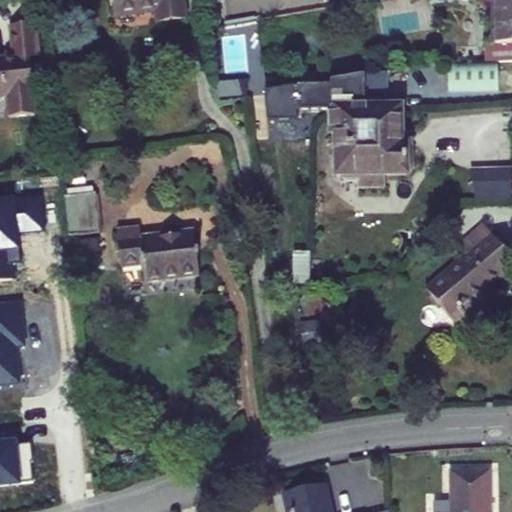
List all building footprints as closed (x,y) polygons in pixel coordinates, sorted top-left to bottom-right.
[(157,10),(158,22),(185,18),(183,0),(115,0),(117,15),(157,10)] [(215,0),(209,0),(207,0),(209,15),(217,13),(215,0)] [(491,47),(485,47),(485,60),(511,55),(511,0),(494,0),(491,47)] [(378,15),(381,39),(425,32),(421,8),(378,15)] [(218,28),(217,13),(209,15),(210,29),(218,28)] [(255,21),(243,24),(245,39),(257,37),(255,21)] [(14,58),(0,59),(0,98),(6,98),(9,119),(35,116),(30,57),(38,57),(34,24),(10,27),(14,58)] [(485,64),(511,63),(511,55),(485,60),(485,64)] [(447,94),(498,93),(498,66),(448,66),(447,94)] [(242,73),(227,75),(231,101),(246,98),(242,73)] [(298,75),(264,80),(267,95),(301,89),(298,75)] [(386,99),(363,99),(363,94),(386,94),(386,75),(301,89),(267,95),(265,95),(268,120),(295,119),(295,114),(330,113),(368,111),(368,101),(384,100),(384,113),(397,112),(397,110),(386,111),(386,99)] [(37,98),(38,108),(48,107),(47,97),(37,98)] [(402,152),(402,148),(397,148),(397,112),(384,113),(384,100),(368,101),(368,111),(330,113),(330,136),(335,136),(335,176),(337,177),(341,182),(354,182),(358,176),(378,176),(402,176),(402,171),(406,171),(408,174),(409,173),(408,171),(408,154),(409,154),(409,152),(407,152),(402,152)] [(378,187),(378,176),(358,176),(354,182),(359,188),(378,187)] [(475,181),(475,201),(510,201),(510,181),(475,181)] [(65,197),(69,237),(99,233),(95,193),(65,197)] [(45,197),(0,200),(0,283),(17,282),(14,253),(22,252),(20,234),(49,231),(45,197)] [(484,225),(458,247),(461,251),(488,229),(484,225)] [(430,299),(439,310),(444,310),(460,329),(491,303),(481,290),(511,263),(511,257),(488,229),(461,251),(466,257),(428,292),(432,295),(430,299)] [(194,235),(141,241),(140,232),(118,234),(121,268),(143,266),(144,282),(198,276),(196,257),(199,257),(198,250),(195,251),(194,235)] [(296,262),(295,291),(310,291),(311,263),(296,262)] [(23,303),(0,305),(0,389),(20,388),(16,346),(27,345),(23,303)] [(17,442),(0,443),(0,492),(1,493),(0,487),(20,485),(20,482),(32,481),(31,463),(34,463),(32,445),(17,446),(17,442)] [(491,511),(491,473),(453,474),(453,503),(436,503),(435,511),(491,511)] [(334,511),(328,485),(286,493),(289,511),(334,511)]
